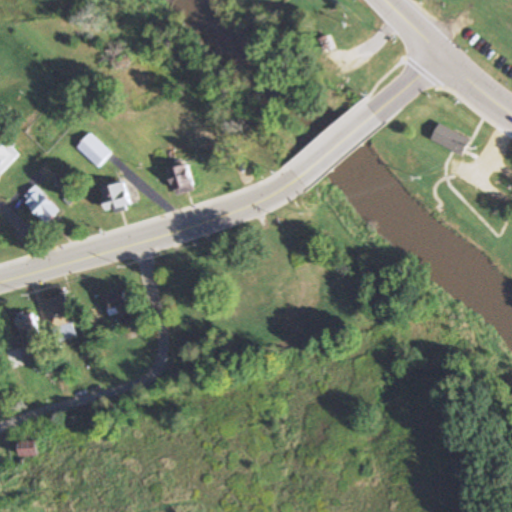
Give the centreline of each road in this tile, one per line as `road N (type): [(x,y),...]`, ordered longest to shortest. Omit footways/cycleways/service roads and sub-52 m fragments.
road 1 (primary): [(0,277),(229,218),(302,180)]
road 2 (residential): [(0,432),(148,379)]
road 3 (residential): [(148,379),(163,355),(138,240)]
